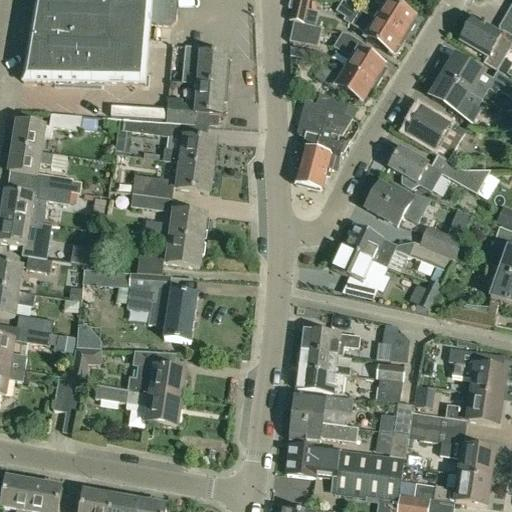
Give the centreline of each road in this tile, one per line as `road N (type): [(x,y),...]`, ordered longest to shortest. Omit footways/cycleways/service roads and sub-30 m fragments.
road 1 (residential): [(280,235),(319,230),(329,219),(457,0)]
road 2 (residential): [(251,495),(280,235)]
road 3 (residential): [(251,495),(0,450)]
road 4 (residential): [(280,235),(270,0)]
